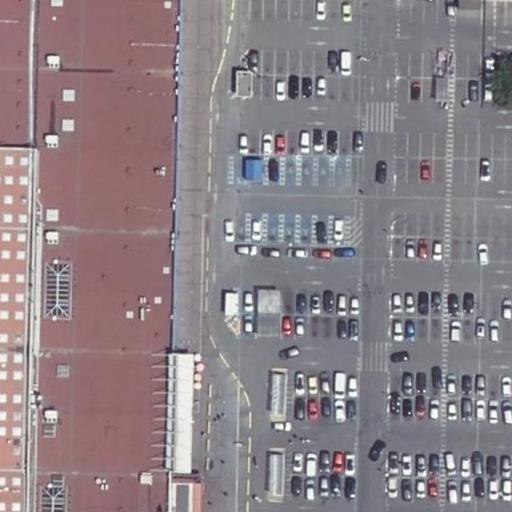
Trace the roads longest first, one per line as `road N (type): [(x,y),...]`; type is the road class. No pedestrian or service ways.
road 1 (motorway): [(511,333),(0,317)]
road 2 (motorway): [(0,388),(511,396)]
